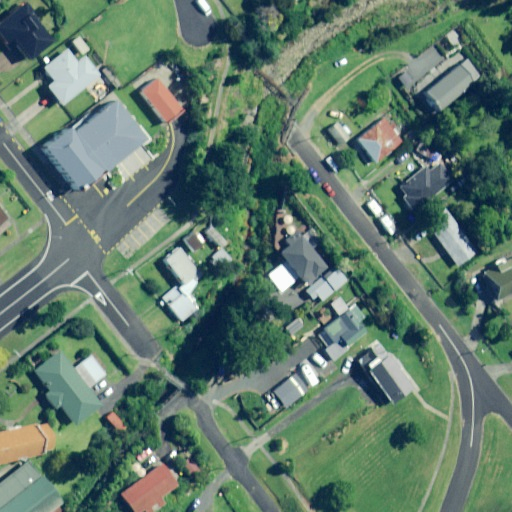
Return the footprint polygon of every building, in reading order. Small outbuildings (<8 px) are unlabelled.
[(41,19),(27,0),(0,19),(0,41),(3,45),(10,39),(25,60),(51,41),(37,22),(41,19)] [(463,44),(453,30),(439,39),(448,54),(463,44)] [(76,62),(66,49),(42,67),(53,81),(46,86),(60,106),(99,76),(84,56),(76,62)] [(482,77),(468,59),(422,93),(436,111),(482,77)] [(403,72),(396,79),(401,85),(398,88),(406,98),(417,88),(403,72)] [(180,108),(157,78),(139,92),(161,122),(180,108)] [(145,137),(115,98),(74,130),(70,125),(40,148),(73,192),(93,177),(145,137)] [(412,134),(394,111),(356,140),(374,163),(412,134)] [(348,139),(337,122),(326,130),(338,146),(348,139)] [(398,186),(405,195),(401,198),(414,214),(461,175),(446,158),(431,170),(426,163),(398,186)] [(480,252),(446,208),(426,224),(460,267),(480,252)] [(0,231),(11,224),(0,210),(0,231)] [(220,237),(209,226),(203,232),(213,243),(220,237)] [(327,267),(295,230),(283,241),(287,245),(277,254),(305,286),(327,267)] [(201,244),(192,232),(182,240),(190,252),(201,244)] [(185,288),(201,275),(178,247),(162,260),(180,283),(161,298),(176,317),(196,301),(191,295),(185,288)] [(511,293),(511,258),(507,261),(505,257),(492,263),(496,270),(484,275),(496,301),(511,293)] [(346,280),(335,266),(305,291),(312,299),(317,295),(322,301),(346,280)] [(356,301),(349,307),(340,296),(314,319),(323,329),(316,336),(326,347),(323,350),(332,360),(375,323),(356,301)] [(302,327),(296,320),(285,328),(290,336),(302,327)] [(369,349),(370,351),(357,360),(389,404),(412,387),(379,342),(369,349)] [(74,369),(60,350),(32,371),(47,391),(42,395),(54,410),(59,406),(74,426),(100,405),(87,388),(105,375),(90,356),(74,369)] [(303,394),(291,378),(272,392),(284,408),(303,394)] [(126,428),(112,412),(105,418),(119,434),(126,428)] [(0,420),(0,457),(34,450),(26,415),(0,420)] [(199,470),(189,456),(178,463),(188,477),(199,470)] [(33,458),(0,483),(0,511),(44,511),(63,498),(33,458)] [(155,504),(186,481),(176,468),(169,472),(163,463),(149,473),(145,466),(136,473),(141,479),(119,494),(132,511),(140,511),(143,510),(144,511),(153,511),(158,508),(155,504)]
